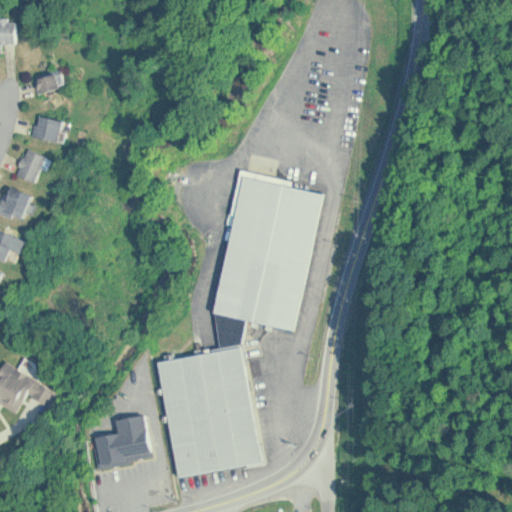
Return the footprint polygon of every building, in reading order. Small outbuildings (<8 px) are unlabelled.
[(0,42),(20,43),(20,20),(0,19),(0,42)] [(39,80),(43,94),(64,87),(60,74),(39,80)] [(69,121),(45,114),(38,136),(62,144),(69,121)] [(53,156),(33,147),(20,174),(40,183),(53,156)] [(250,176),(331,195),(299,330),(219,311),(250,176)] [(2,210),(24,220),(36,196),(14,185),(2,210)] [(0,257),(9,262),(21,235),(0,226),(0,257)] [(161,361),(246,345),(268,462),(183,478),(161,361)] [(0,377),(0,400),(19,412),(30,394),(46,403),(55,388),(10,362),(0,377)] [(97,440),(106,472),(164,458),(157,413),(123,419),(121,433),(97,440)]
